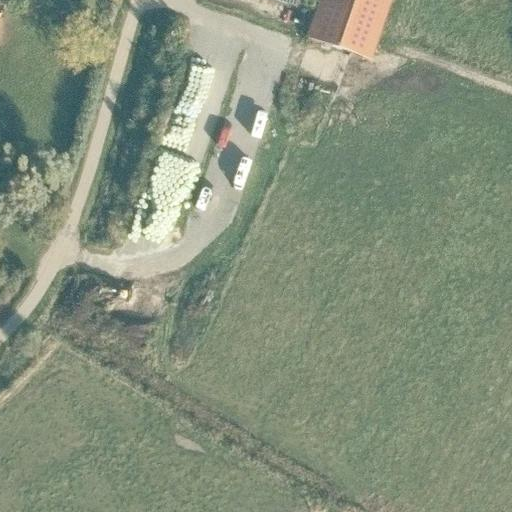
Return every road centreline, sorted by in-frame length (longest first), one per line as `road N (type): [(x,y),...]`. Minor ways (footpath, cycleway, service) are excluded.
road 1 (residential): [(0,340),(56,266),(139,0)]
road 2 (track): [(304,63),(386,92),(396,51),(511,93)]
